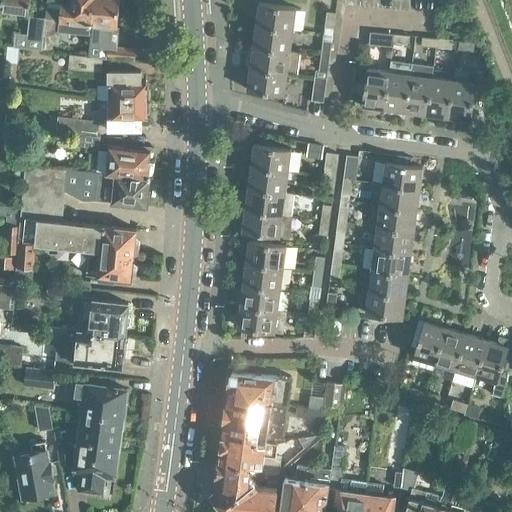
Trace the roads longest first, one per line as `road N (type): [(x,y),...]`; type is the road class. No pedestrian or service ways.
road 1 (tertiary): [(184,349),(197,107)]
road 2 (residential): [(498,208),(480,155),(335,130)]
road 3 (residential): [(380,356),(184,349)]
road 4 (residential): [(335,130),(354,14),(430,21)]
road 5 (tertiary): [(164,511),(184,349)]
road 6 (residential): [(197,107),(335,130)]
